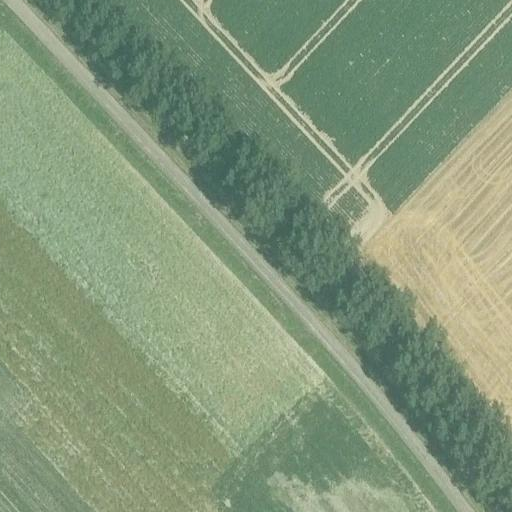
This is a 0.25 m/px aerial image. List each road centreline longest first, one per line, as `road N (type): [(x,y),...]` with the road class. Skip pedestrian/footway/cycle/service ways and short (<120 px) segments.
road 1 (track): [(466,511),(320,331),(8,0)]
road 2 (track): [(511,456),(409,326)]
